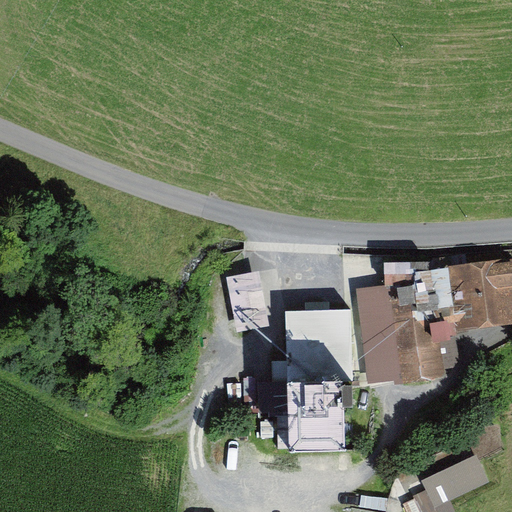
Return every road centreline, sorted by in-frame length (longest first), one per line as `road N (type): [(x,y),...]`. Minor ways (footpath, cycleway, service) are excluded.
road 1 (unclassified): [(0,129),(182,200),(269,223),(389,234),(511,228)]
road 2 (track): [(330,231),(362,393),(360,511)]
